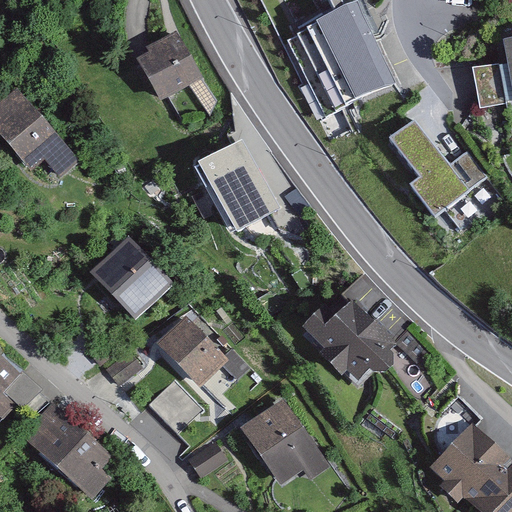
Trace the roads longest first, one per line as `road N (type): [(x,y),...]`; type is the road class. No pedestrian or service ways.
road 1 (tertiary): [(211,0),(269,104),(363,227),(443,316),(511,368)]
road 2 (residential): [(185,511),(111,419),(0,322)]
